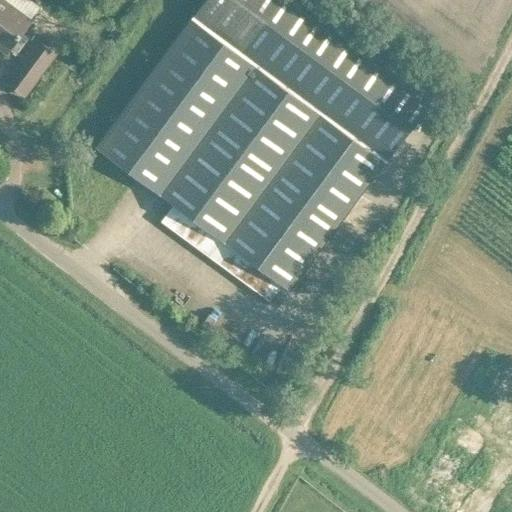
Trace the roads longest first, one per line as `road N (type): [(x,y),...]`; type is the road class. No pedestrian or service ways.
road 1 (track): [(257,511),(511,46)]
road 2 (unclassified): [(404,511),(0,208)]
